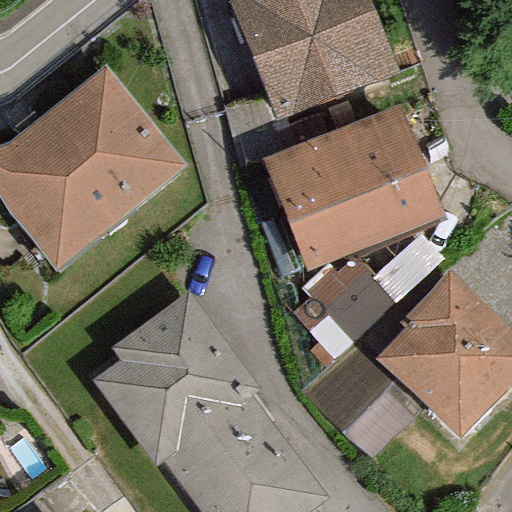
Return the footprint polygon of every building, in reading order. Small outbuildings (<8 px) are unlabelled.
[(365,0),(248,0),(224,9),(269,130),(397,83),(365,0)] [(107,70),(0,153),(0,208),(52,275),(186,171),(107,70)] [(401,112),(264,167),(308,277),(445,223),(401,112)] [(511,342),(447,277),(368,356),(458,444),(511,390),(511,342)] [(256,395),(184,299),(112,352),(118,366),(93,385),(155,469),(163,463),(199,511),(309,511),(321,503),(246,402),(256,395)] [(322,383),(312,391),(371,457),(417,416),(388,384),(351,416),(322,383)]
